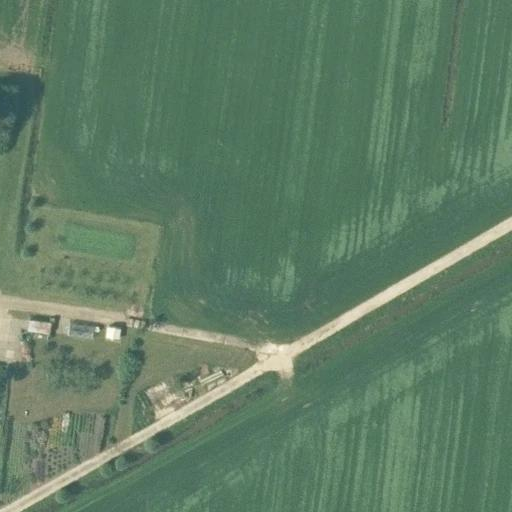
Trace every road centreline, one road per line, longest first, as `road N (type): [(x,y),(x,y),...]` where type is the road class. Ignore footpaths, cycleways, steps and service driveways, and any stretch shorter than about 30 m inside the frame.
road 1 (track): [(5,511),(511,222)]
road 2 (track): [(0,304),(280,355),(288,425),(198,511)]
